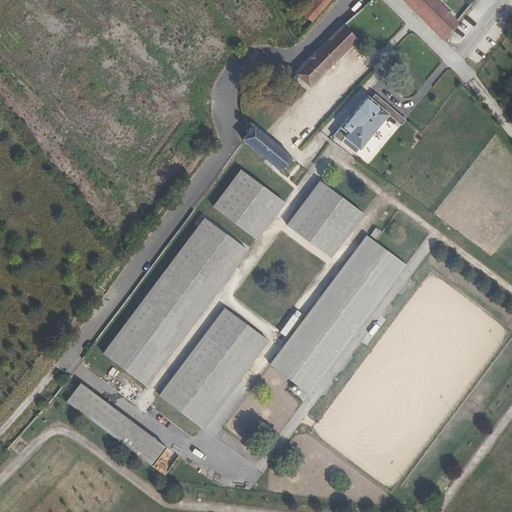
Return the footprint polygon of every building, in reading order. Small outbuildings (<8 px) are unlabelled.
[(315,0),(304,13),(311,19),(327,0),(315,0)] [(428,0),(402,0),(416,14),(428,0)] [(428,0),(416,14),(422,19),(438,1),(436,0),(428,0)] [(422,19),(442,39),(458,20),(438,1),(422,19)] [(296,72),(299,75),(310,87),(358,39),(344,25),(296,72)] [(290,75),(289,77),(290,79),(291,81),(294,81),(296,82),(298,80),(298,79),(299,77),(299,75),(296,72),(293,72),(291,73),(290,75)] [(367,95),(334,134),(341,139),(340,141),(355,153),(389,114),(386,111),(392,103),(389,100),(386,102),(376,94),(371,99),(367,95)] [(238,136),(239,137),(245,141),(283,170),(292,158),(246,121),(242,125),(245,127),(246,128),(238,136)] [(283,204),(237,170),(211,205),(257,239),(283,204)] [(285,226),(329,259),(362,214),(318,181),(285,226)] [(147,387),(248,251),(202,217),(101,352),(147,387)] [(269,364),(310,394),(403,269),(363,238),(269,364)] [(266,344),(222,311),(158,395),(202,428),(266,344)] [(78,382),(64,401),(151,465),(165,446),(78,382)] [(167,448),(153,467),(165,476),(179,456),(167,448)]
